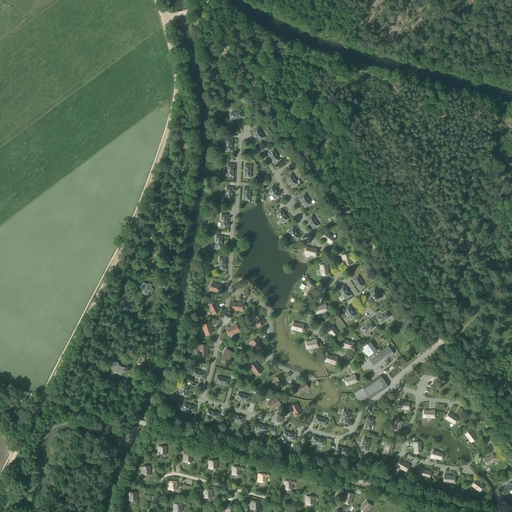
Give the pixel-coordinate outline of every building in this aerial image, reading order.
[(231,120),(243,117),(241,111),(230,114),(231,120)] [(259,142),(264,138),(258,128),(252,131),(259,142)] [(274,164),(280,160),(273,150),(268,153),(274,164)] [(292,187),(298,184),(291,174),(286,177),(292,187)] [(274,199),(279,196),(273,186),(267,189),(274,199)] [(306,208),(311,204),(304,194),(299,198),(306,208)] [(282,223),(288,220),(281,209),(276,213),(282,223)] [(313,229),(318,226),(312,215),(306,219),(313,229)] [(294,241),(300,238),(293,228),(288,231),(294,241)] [(331,244),(335,239),(326,232),(321,239),(325,241),(326,241),(331,244)] [(312,249),(306,247),(304,254),(315,257),(317,249),(312,248),(312,249)] [(351,264),(349,254),(341,256),(342,260),(343,260),(345,266),(351,264)] [(322,276),(328,275),(327,269),(328,269),(327,264),(320,265),(322,276)] [(359,290),(364,286),(358,276),(352,280),(359,290)] [(148,284),(142,282),(140,288),(141,291),(151,295),(153,289),(151,288),(152,287),(151,284),(149,284),(148,284)] [(312,291),(315,287),(309,282),(302,291),(308,295),(312,290),(312,291)] [(221,293),(222,286),(216,285),(216,284),(212,283),(210,290),(221,293)] [(345,300),(350,296),(343,286),(338,290),(345,300)] [(376,302),(381,298),(375,288),(369,292),(376,302)] [(213,315),(219,311),(216,306),(217,306),(215,301),(208,305),(213,315)] [(238,303),(232,303),(231,310),(242,311),(243,303),(238,303)] [(316,314),(327,312),(326,304),(321,305),(321,306),(315,307),(316,314)] [(350,320),(356,316),(349,306),(344,310),(350,320)] [(380,324),(390,317),(386,311),(376,318),(380,324)] [(262,320),(260,314),(253,317),(258,327),(265,324),(263,320),(262,320)] [(365,334),(375,327),(371,322),(361,329),(365,334)] [(206,336),(212,333),(210,327),(211,327),(210,323),(202,325),(206,336)] [(299,324),(293,323),(291,329),(302,332),(304,325),(299,323),(299,324)] [(229,336),(239,331),(236,324),(232,326),(232,327),(226,329),(229,336)] [(338,332),(331,324),(325,329),(328,333),(329,332),(333,337),(338,332)] [(260,343),(256,338),(251,342),(257,351),(263,346),(261,343),(260,343)] [(307,349),(318,347),(316,340),(312,341),(306,343),(307,349)] [(352,349),(354,343),(343,340),(341,347),(346,348),(352,349)] [(386,360),(392,355),(390,353),(392,352),(388,347),(382,351),(379,348),(376,351),(370,343),(360,350),(363,353),(363,352),(365,355),(366,354),(371,360),(370,360),(374,366),(375,365),(376,367),(384,364),(387,361),(386,360)] [(232,353),(227,349),(223,355),(223,354),(220,358),(227,362),(232,353)] [(333,357),(327,355),(325,362),(336,365),(338,357),(333,356),(333,357)] [(144,367),(146,359),(142,358),(141,361),(139,361),(138,365),(144,367)] [(111,370),(122,374),(124,367),(119,366),(119,365),(118,365),(118,362),(112,361),(110,368),(111,370)] [(259,368),(255,363),(250,367),(256,376),(262,371),(260,367),(259,368)] [(192,376),(203,379),(205,373),(193,370),(192,376)] [(283,381),(280,375),(274,379),(279,388),(286,385),(284,381),(283,381)] [(346,385),(357,382),(354,375),(350,376),(350,377),(344,379),(346,385)] [(215,382),(226,386),(228,379),(217,376),(215,382)] [(380,376),(362,388),(368,397),(369,398),(386,386),(380,376)] [(308,388),(305,382),(299,385),(295,387),(299,394),(308,388)] [(185,396),(188,385),(182,383),(179,395),(185,396)] [(236,399),(247,402),(249,396),(238,393),(236,399)] [(276,398),(267,404),(270,409),(276,406),(276,407),(280,405),(276,398)] [(408,409),(409,403),(403,402),(403,401),(399,401),(398,408),(408,409)] [(296,403),(289,407),(291,411),(292,411),(295,416),(301,413),(296,403)] [(195,407),(184,404),(182,410),(194,413),(195,407)] [(217,420),(219,413),(207,410),(205,416),(217,420)] [(346,424),(349,412),(343,411),(340,422),(346,424)] [(453,414),(449,412),(445,418),(454,424),(458,418),(453,415),(453,414)] [(230,420),(242,424),(243,417),(232,414),(230,420)] [(314,423),(325,426),(327,420),(315,417),(314,423)] [(370,430),(374,419),(367,417),(364,429),(370,430)] [(392,429),(399,432),(401,428),(400,428),(403,422),(397,419),(392,429)] [(255,430),(267,433),(269,427),(257,424),(255,430)] [(473,433),(471,429),(465,434),(471,442),(477,438),(473,433)] [(294,441),(295,435),(284,431),(282,438),(294,441)] [(312,443),(323,446),(325,440),(313,437),(312,443)] [(366,451),(370,440),(363,438),(360,450),(366,451)] [(414,447),(415,452),(415,453),(421,453),(420,442),(413,442),(413,447),(414,447)] [(384,453),(391,455),(392,451),(393,445),(387,443),(384,453)] [(167,455),(168,446),(159,446),(159,455),(167,455)] [(335,452),(347,456),(349,450),(337,446),(335,452)] [(441,460),(443,453),(433,450),(431,458),(435,459),(435,458),(441,460)] [(193,462),(193,454),(185,454),(185,462),(193,462)] [(487,457),(483,460),(487,466),(497,460),(493,454),(487,458),(487,457)] [(396,466),(399,467),(406,471),(410,465),(406,463),(405,463),(400,460),(396,466)] [(210,469),(218,469),(218,461),(210,461),(210,469)] [(143,474),(151,474),(151,466),(143,466),(143,474)] [(241,476),(242,467),(233,467),(233,476),(241,476)] [(425,469),(421,468),(419,475),(429,478),(431,472),(425,470),(425,469)] [(267,483),(267,475),(259,475),(259,483),(267,483)] [(449,475),(444,475),(443,482),(454,483),(455,476),(448,476),(449,475)] [(511,489),(511,479),(501,490),(505,495),(511,489)] [(480,492),(484,485),(481,483),(480,483),(475,480),(471,485),(480,492)] [(178,490),(178,481),(169,481),(169,490),(178,490)] [(284,489),(292,489),(292,481),(284,481),(284,489)] [(213,498),(213,490),(204,490),(204,498),(213,498)] [(129,500),(138,500),(138,492),(129,492),(129,500)] [(352,499),(354,494),(346,492),(343,503),(350,504),(352,498),(352,499)] [(496,499),(494,501),(498,505),(500,503),(502,505),(506,502),(499,495),(496,499)] [(315,506),(315,497),(307,497),(307,506),(315,506)] [(368,510),(372,506),(366,501),(359,509),(361,511),(365,511),(368,509),(368,510)] [(260,510),(260,502),(252,502),(251,510),(260,510)]
